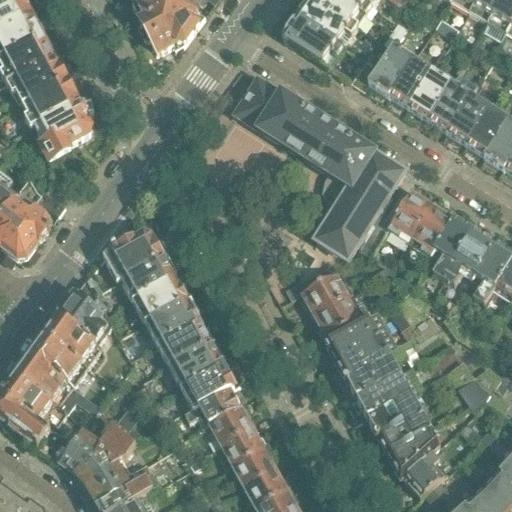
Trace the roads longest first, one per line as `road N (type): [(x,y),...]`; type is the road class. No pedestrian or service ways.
road 1 (residential): [(358,511),(151,142)]
road 2 (residential): [(233,40),(511,218)]
road 3 (residential): [(33,310),(151,142)]
road 4 (residential): [(151,142),(74,0)]
road 5 (residential): [(151,142),(233,40)]
